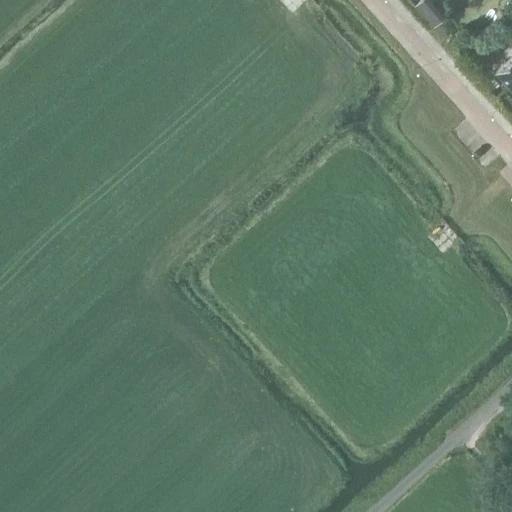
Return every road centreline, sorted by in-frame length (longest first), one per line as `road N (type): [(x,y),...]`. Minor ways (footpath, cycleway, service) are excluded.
road 1 (residential): [(511,152),(374,0)]
road 2 (unclassified): [(374,511),(511,386)]
